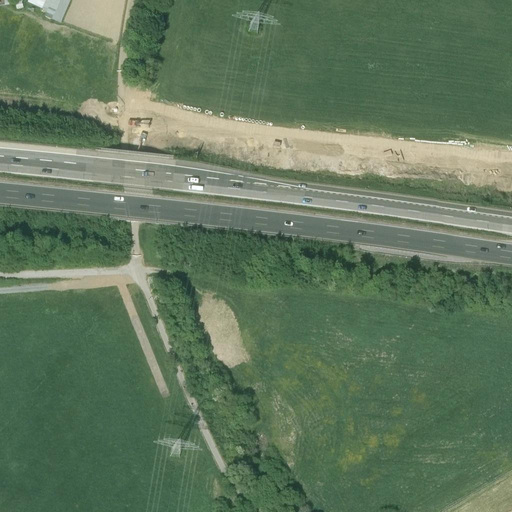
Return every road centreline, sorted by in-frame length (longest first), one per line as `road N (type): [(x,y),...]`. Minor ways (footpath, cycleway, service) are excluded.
road 1 (track): [(257,511),(218,462),(138,271),(121,119),(129,0)]
road 2 (motorway): [(0,194),(511,254)]
road 3 (motorway): [(511,227),(0,169)]
